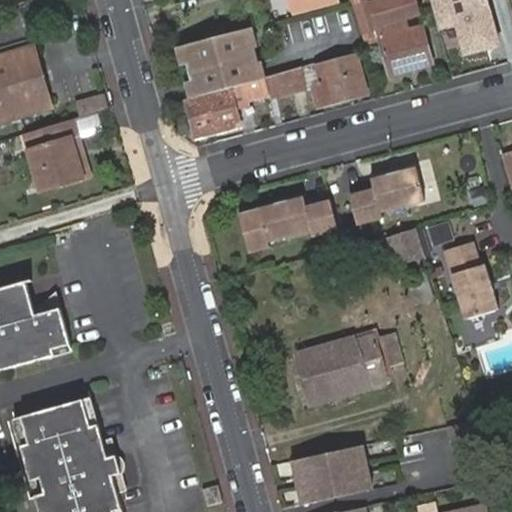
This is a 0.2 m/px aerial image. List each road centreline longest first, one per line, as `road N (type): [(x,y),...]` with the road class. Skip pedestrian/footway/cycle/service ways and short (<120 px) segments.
road 1 (residential): [(169,185),(511,91)]
road 2 (residential): [(256,511),(169,185)]
road 3 (residential): [(169,185),(118,0)]
